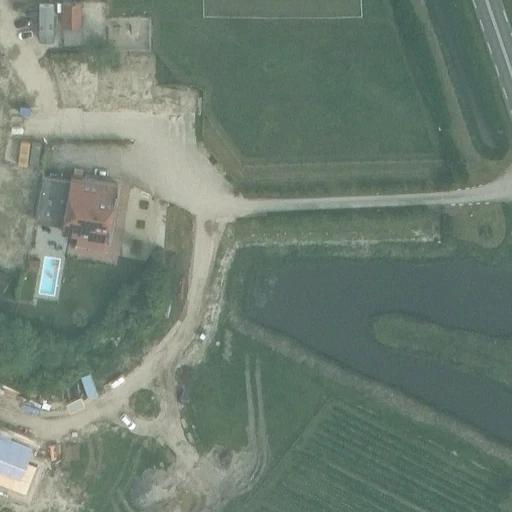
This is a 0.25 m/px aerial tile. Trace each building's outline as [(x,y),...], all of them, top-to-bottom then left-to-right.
[(81,2),(60,2),(61,26),(81,26),(81,2)] [(79,233),(93,236),(106,238),(115,184),(69,176),(68,180),(41,176),(42,171),(0,164),(0,267),(25,272),(34,221),(60,225),(59,230),(79,233)] [(29,259),(27,270),(37,272),(39,260),(29,259)] [(0,271),(0,290),(2,292),(11,278),(0,271)] [(34,424),(0,423),(0,459),(34,460),(34,429),(34,424)]
